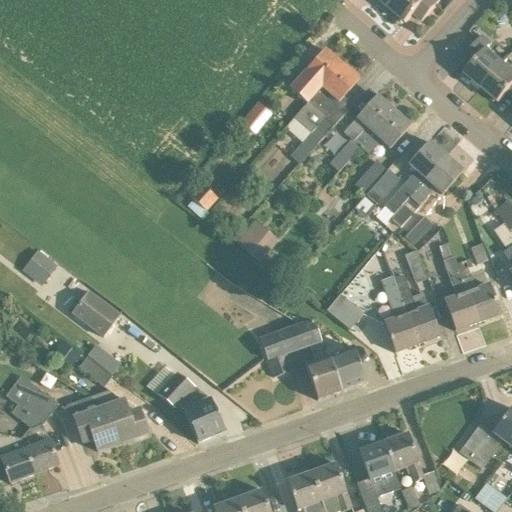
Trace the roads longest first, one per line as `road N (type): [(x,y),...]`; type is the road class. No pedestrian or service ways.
road 1 (residential): [(84,511),(511,354)]
road 2 (residential): [(511,173),(401,72)]
